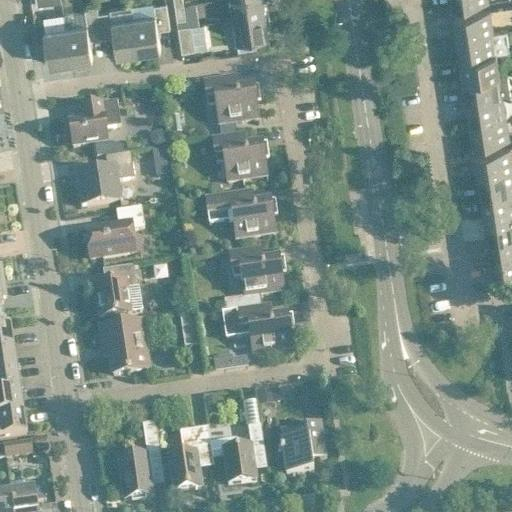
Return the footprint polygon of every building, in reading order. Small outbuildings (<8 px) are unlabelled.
[(231,0),(234,19),(269,13),(266,0),(231,0)] [(158,30),(171,28),(167,3),(154,5),(155,14),(134,17),(139,54),(156,52),(155,49),(161,48),(158,30)] [(186,19),(184,4),(175,6),(177,20),(186,19)] [(90,40),(102,38),(98,13),(97,5),(85,7),(87,24),(66,27),(71,64),(88,62),(87,59),(93,58),(90,40)] [(139,54),(134,17),(133,17),(132,6),(110,9),(110,11),(98,13),(102,38),(114,36),(117,55),(122,54),(123,57),(139,54)] [(493,32),(490,10),(454,15),(457,37),(493,32)] [(271,30),(269,13),(234,19),(239,49),(257,47),(255,38),(269,36),(268,30),(271,30)] [(191,25),(178,27),(182,52),(195,50),(191,25)] [(71,64),(66,27),(44,31),(49,65),(54,64),(54,67),(71,64)] [(493,32),(457,37),(460,59),(497,53),(496,52),(509,50),(506,30),(493,32)] [(500,75),(497,53),(460,59),(464,80),(500,75)] [(503,96),(500,75),(464,80),(467,102),(503,96)] [(259,122),(254,89),(232,93),(230,81),(205,85),(209,110),(217,109),(220,128),(259,122)] [(506,118),(503,96),(467,102),(470,124),(506,118)] [(83,122),(69,124),(74,150),(95,147),(97,160),(105,159),(123,156),(122,149),(108,145),(106,132),(121,129),(117,104),(81,109),(83,122)] [(510,140),(506,118),(470,124),(473,145),(510,140)] [(213,142),(215,153),(217,168),(225,166),(228,185),(268,179),(263,147),(241,150),(239,138),(213,142)] [(511,169),(511,157),(511,148),(474,153),(478,175),(511,169)] [(166,152),(154,154),(157,178),(169,176),(166,152)] [(107,171),(77,175),(82,209),(122,203),(119,184),(135,181),(133,168),(131,155),(123,156),(105,159),(107,171)] [(511,191),(511,169),(478,175),(481,196),(511,191)] [(511,213),(511,191),(481,196),(484,218),(511,213)] [(246,195),(206,201),(210,227),(234,224),(237,243),(276,237),(271,204),(248,207),(246,195)] [(119,228),(86,233),(90,262),(137,255),(133,233),(145,231),(142,210),(117,213),(119,228)] [(511,235),(511,213),(484,218),(487,239),(511,235)] [(511,257),(511,235),(487,239),(491,261),(511,257)] [(255,253),(230,257),(234,282),(242,281),(245,300),(285,294),(280,261),(257,265),(255,253)] [(511,280),(511,257),(491,261),(494,283),(511,280)] [(139,289),(138,289),(134,263),(102,268),(105,286),(98,287),(101,302),(96,302),(99,321),(131,316),(131,315),(140,314),(143,310),(139,289)] [(233,314),(223,316),(226,342),(251,338),(253,357),(293,351),(288,318),(265,322),(264,310),(233,314)] [(194,316),(180,318),(185,350),(199,348),(194,316)] [(142,324),(101,330),(103,348),(109,347),(114,378),(150,373),(142,324)] [(0,351),(14,350),(11,328),(0,329),(0,351)] [(0,373),(18,371),(14,350),(0,351),(0,373)] [(0,395),(21,393),(18,371),(0,373),(0,395)] [(0,417),(24,414),(21,393),(0,395),(0,417)] [(24,414),(0,417),(0,440),(27,436),(24,414)] [(326,461),(321,425),(306,428),(308,439),(281,443),(282,450),(281,450),(281,454),(283,454),(287,478),(314,474),(313,463),(326,461)] [(155,426),(143,427),(147,457),(118,461),(124,502),(154,498),(152,485),(164,483),(155,426)] [(236,441),(211,445),(213,460),(224,459),(228,487),(257,483),(255,469),(267,467),(261,428),(249,430),(251,448),(237,451),(236,441)] [(184,458),(169,461),(174,495),(202,491),(199,467),(214,465),(213,460),(211,445),(209,431),(180,435),(184,458)] [(33,456),(31,444),(4,448),(6,461),(33,456)] [(27,492),(10,494),(12,511),(38,511),(38,504),(46,503),(44,489),(41,490),(41,487),(38,484),(28,485),(26,490),(27,492)] [(12,511),(10,494),(0,496),(0,511),(12,511)]
